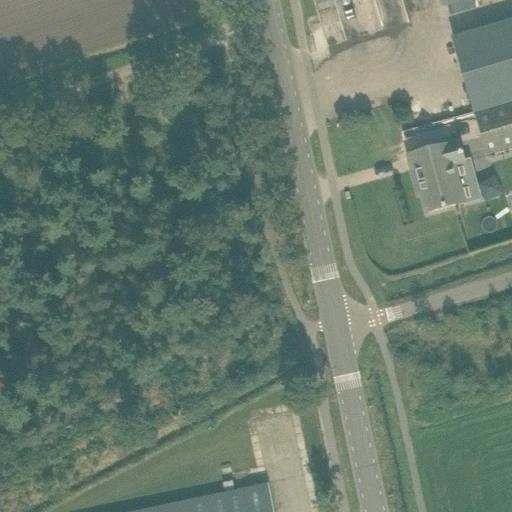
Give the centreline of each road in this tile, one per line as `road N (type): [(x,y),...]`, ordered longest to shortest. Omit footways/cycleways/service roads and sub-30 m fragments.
road 1 (tertiary): [(336,331),(265,0)]
road 2 (track): [(270,20),(0,113)]
road 3 (tertiary): [(376,511),(336,331)]
road 4 (unclassified): [(336,331),(511,279)]
